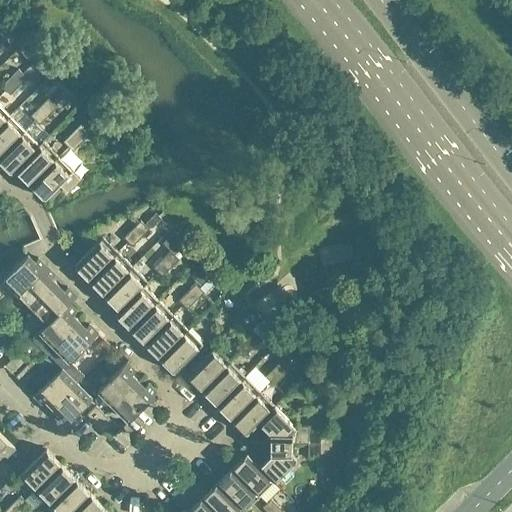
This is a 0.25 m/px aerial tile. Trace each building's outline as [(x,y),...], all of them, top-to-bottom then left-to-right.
[(0,32),(0,51),(0,52),(10,43),(0,32)] [(18,68),(10,77),(19,86),(27,77),(18,68)] [(10,94),(19,86),(10,77),(1,85),(10,94)] [(48,98),(39,106),(48,115),(56,107),(48,98)] [(0,124),(14,111),(6,103),(2,106),(0,103),(0,124)] [(39,124),(48,115),(39,106),(31,115),(39,124)] [(0,154),(25,129),(17,121),(21,118),(14,111),(0,124),(0,154)] [(81,124),(72,132),(81,141),(89,133),(81,124)] [(16,168),(40,144),(39,144),(25,129),(0,154),(0,159),(12,172),(16,168)] [(72,150),(81,141),(72,132),(64,141),(72,150)] [(30,183),(58,155),(43,140),(39,144),(40,144),(16,168),(30,183)] [(81,178),(73,170),(58,155),(30,183),(45,198),(59,184),(66,192),(81,178)] [(141,220),(132,228),(141,237),(149,228),(141,220)] [(132,246),(141,237),(132,228),(124,237),(132,246)] [(90,279),(118,251),(103,236),(75,264),(90,279)] [(180,237),(169,248),(170,250),(175,254),(186,243),(180,237)] [(170,250),(162,258),(171,267),(179,258),(170,250)] [(105,294),(133,266),(118,251),(90,279),(105,294)] [(19,293),(47,265),(38,257),(35,261),(28,254),(3,278),(19,293)] [(162,276),(171,267),(162,258),(154,267),(162,276)] [(204,261),(190,276),(200,286),(215,272),(204,261)] [(33,308),(58,284),(51,278),(55,274),(47,265),(19,293),(33,308)] [(119,308),(144,284),(144,285),(148,281),(133,266),(105,294),(119,308)] [(200,286),(200,287),(204,291),(206,293),(221,278),(215,272),(200,286)] [(196,283),(187,291),(196,300),(204,291),(196,283)] [(69,303),(76,295),(68,287),(64,290),(58,284),(33,308),(47,322),(48,323),(68,302),(69,303)] [(158,299),(144,285),(144,284),(119,308),(115,312),(130,327),(158,299)] [(187,308),(196,300),(187,291),(179,300),(187,308)] [(145,342),(173,314),(158,299),(130,327),(145,342)] [(48,352),(79,321),(73,315),(77,311),(69,303),(68,302),(48,323),(47,322),(40,330),(39,329),(31,337),(47,353),(48,352)] [(221,308),(212,317),(221,326),(230,317),(221,308)] [(160,356),(188,329),(173,314),(145,342),(160,356)] [(17,315),(9,324),(17,332),(26,324),(17,315)] [(53,406),(77,382),(84,375),(70,360),(98,332),(89,324),(85,327),(79,321),(48,352),(62,367),(34,394),(43,403),(47,400),(53,406)] [(9,341),(17,332),(9,324),(0,332),(9,341)] [(175,371),(203,344),(188,329),(160,356),(175,371)] [(253,330),(245,338),(253,347),(262,338),(253,330)] [(95,347),(104,356),(112,347),(104,338),(95,347)] [(245,355),(253,347),(245,338),(236,347),(245,355)] [(203,388),(231,361),(216,346),(188,373),(203,388)] [(121,355),(112,347),(104,356),(112,364),(121,355)] [(12,357),(5,365),(13,373),(20,365),(12,357)] [(32,359),(24,367),(33,376),(41,367),(32,359)] [(282,359),(274,367),(282,376),(291,368),(282,359)] [(114,404),(138,380),(132,374),(136,370),(127,361),(99,389),(114,404)] [(217,403),(245,376),(231,361),(203,388),(217,403)] [(24,384),(33,376),(24,367),(15,376),(24,384)] [(274,385),(282,376),(274,367),(265,376),(274,385)] [(232,418),(260,390),(245,376),(217,403),(232,418)] [(129,419),(153,396),(157,392),(148,383),(144,387),(138,380),(114,404),(129,419)] [(64,425),(92,397),(77,382),(53,406),(59,412),(56,416),(64,425)] [(259,420),(275,405),(260,390),(232,418),(247,433),(260,421),(259,420)] [(87,414),(96,422),(104,414),(96,405),(87,414)] [(321,443),(321,431),(314,431),(314,424),(294,424),(275,405),(259,420),(260,421),(271,432),(271,443),(292,443),(308,443),(321,443)] [(113,422),(104,414),(96,422),(104,431),(113,422)] [(15,447),(0,431),(0,454),(2,452),(6,456),(15,447)] [(297,458),(292,454),(292,443),(271,443),(271,454),(260,465),(259,465),(274,481),(297,458)] [(320,455),(321,443),(308,443),(308,455),(320,455)] [(33,491),(61,463),(46,448),(18,476),(33,491)] [(274,481),(259,465),(260,465),(247,452),(232,467),(260,495),(274,481)] [(48,506),(76,478),(61,463),(33,491),(48,506)] [(260,495),(232,467),(217,482),(245,510),(260,495)] [(54,511),(70,511),(91,493),(76,478),(48,506),(54,511)] [(242,511),(245,510),(217,482),(203,497),(217,511),(242,511)] [(100,511),(105,507),(91,493),(70,511),(100,511)] [(20,495),(12,503),(20,511),(29,504),(20,495)] [(217,511),(203,497),(188,511),(217,511)] [(262,507),(267,511),(273,511),(279,507),(271,498),(262,507)] [(3,511),(20,511),(12,503),(3,511)]
